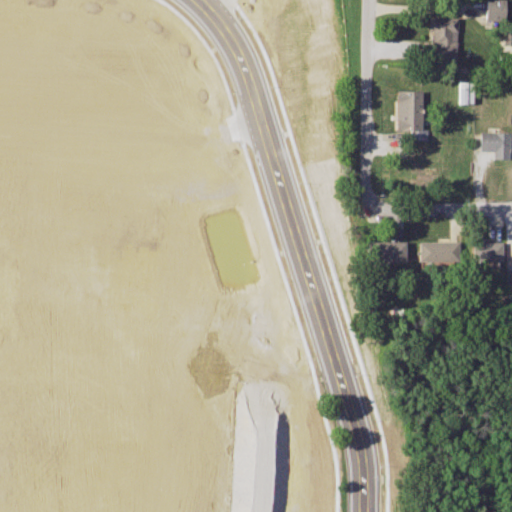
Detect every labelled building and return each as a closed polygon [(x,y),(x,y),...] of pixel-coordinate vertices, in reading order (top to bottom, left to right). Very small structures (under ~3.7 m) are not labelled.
[(503,0),(485,0),(485,18),(503,18),(503,0)] [(456,17),(428,16),(427,29),(432,29),(432,42),(437,42),(436,57),(455,57),(456,17)] [(457,103),(471,103),(472,81),(457,81),(457,103)] [(421,88),(395,88),(394,129),(409,130),(409,138),(426,139),(426,129),(420,129),(421,88)] [(509,132),(478,131),(478,150),(493,150),(493,158),(509,158),(509,132)] [(403,240),(367,240),(367,260),(403,260),(403,240)] [(457,240),(417,240),(417,260),(457,259),(457,240)] [(499,240),(472,240),(472,260),(499,259),(499,240)]
